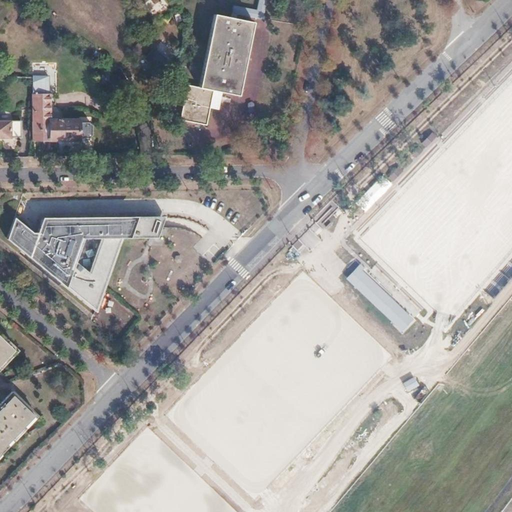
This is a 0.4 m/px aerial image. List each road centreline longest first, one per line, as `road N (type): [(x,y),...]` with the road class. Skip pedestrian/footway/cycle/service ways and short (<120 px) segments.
road 1 (residential): [(292,171),(0,175)]
road 2 (residential): [(119,392),(317,192)]
road 3 (residential): [(317,192),(466,43)]
road 4 (unknown): [(255,253),(188,207),(81,207)]
road 5 (residential): [(292,171),(328,0)]
road 6 (residential): [(3,511),(119,392)]
road 7 (residential): [(0,290),(119,392)]
